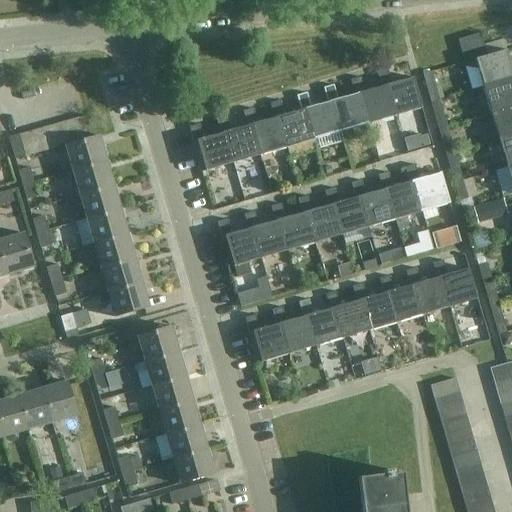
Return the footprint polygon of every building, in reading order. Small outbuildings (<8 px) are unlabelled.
[(462,52),(485,45),(482,33),(459,40),(462,52)] [(488,56),(485,45),(462,52),(466,63),(477,60),(484,87),(511,78),(511,67),(507,51),(488,56)] [(386,86),(396,117),(423,109),(414,78),(392,84),(388,70),(378,73),(382,87),(386,86)] [(426,84),(435,81),(432,72),(423,75),(426,84)] [(386,86),(382,87),(366,92),(361,78),(351,81),(355,95),(359,94),(369,125),(396,117),(386,86)] [(492,114),(511,107),(511,78),(484,87),(492,114)] [(432,103),(440,100),(435,81),(426,84),(432,103)] [(339,100),(335,86),(334,86),(324,89),(328,103),(332,101),(342,133),(369,125),(359,94),(355,95),(339,100)] [(332,101),(328,103),(312,107),(308,93),(297,96),(302,110),(306,109),(315,140),(342,133),(332,101)] [(439,129),(448,127),(440,100),(432,103),(439,129)] [(306,109),(302,110),(285,115),(281,101),(271,104),(275,118),(279,117),(288,148),(315,140),(306,109)] [(500,140),(511,137),(511,107),(492,114),(500,140)] [(279,117),(275,118),(258,123),(254,109),(244,112),(248,126),(252,125),(261,156),(288,148),(279,117)] [(81,141),(93,138),(86,116),(75,119),(81,141)] [(252,125),(248,126),(231,131),(227,117),(217,120),(221,134),(225,133),(234,164),(261,156),(252,125)] [(70,145),(81,141),(75,119),(63,122),(70,145)] [(65,146),(70,145),(63,122),(52,126),(59,148),(65,146)] [(225,133),(221,134),(204,139),(200,124),(190,127),(195,143),(198,142),(207,172),(234,164),(225,133)] [(48,151),(59,148),(52,126),(41,129),(48,151)] [(447,156),(456,154),(448,127),(439,129),(447,156)] [(37,154),(48,151),(41,129),(30,132),(37,154)] [(26,157),(37,154),(30,132),(20,135),(26,156),(26,157)] [(16,159),(26,156),(20,135),(10,138),(16,159)] [(73,171),(107,161),(100,136),(93,138),(81,141),(70,145),(65,146),(73,171)] [(430,146),(427,136),(421,138),(424,148),(430,146)] [(508,167),(511,166),(511,137),(500,140),(508,167)] [(455,183),(464,180),(456,154),(447,156),(455,183)] [(80,196),(114,186),(107,161),(73,171),(80,196)] [(323,167),(326,176),(336,174),(333,164),(323,167)] [(414,181),(423,212),(450,204),(441,173),(420,179),(415,165),(405,168),(410,182),(414,181)] [(23,186),(34,182),(30,168),(19,171),(23,186)] [(393,187),(389,173),(378,176),(382,190),(386,189),(396,220),(399,228),(402,230),(407,228),(409,224),(407,217),(423,212),(414,181),(410,182),(393,187)] [(483,177),(476,179),(479,188),(486,186),(483,177)] [(473,178),(464,180),(469,199),(478,196),(473,178)] [(460,201),(469,199),(464,180),(455,183),(460,201)] [(386,189),(382,190),(366,195),(362,181),(352,184),(356,198),(360,197),(369,227),(396,220),(386,189)] [(27,200),(38,197),(34,182),(23,186),(27,200)] [(87,219),(121,210),(114,186),(80,196),(66,200),(69,209),(82,205),(87,219)] [(360,197),(356,198),(339,203),(335,189),(325,192),(329,206),(333,205),(343,235),(369,227),(360,197)] [(15,202),(12,190),(0,193),(0,205),(0,206),(15,202)] [(333,205),(329,206),(313,211),(308,196),(298,199),(302,214),(306,213),(316,243),(343,235),(333,205)] [(306,213),(302,214),(286,219),(282,204),(271,208),(275,222),(279,221),(289,251),(316,243),(306,213)] [(479,224),(493,220),(488,204),(474,208),(479,224)] [(94,244),(128,234),(121,210),(87,219),(94,244)] [(279,221),(275,222),(259,226),(255,212),(245,216),(249,230),(253,228),(262,258),(289,251),(279,221)] [(37,234),(48,231),(44,216),(33,219),(37,234)] [(232,234),(228,220),(218,223),(222,238),(226,237),(234,266),(237,277),(251,273),(248,262),(262,258),(253,228),(249,230),(232,234)] [(432,234),(437,249),(458,243),(454,227),(432,234)] [(41,248),(52,245),(48,231),(37,234),(41,248)] [(420,244),(404,249),(407,259),(434,251),(428,232),(417,235),(420,244)] [(0,243),(9,275),(34,268),(24,234),(0,240),(0,243)] [(101,268),(135,258),(128,234),(94,244),(101,268)] [(0,277),(9,275),(0,243),(0,277)] [(392,263),(389,252),(378,256),(381,266),(392,263)] [(109,296),(144,286),(135,258),(101,268),(108,292),(109,296)] [(363,263),(365,271),(377,268),(375,260),(363,263)] [(442,277),(451,307),(478,299),(469,269),(448,275),(444,260),(434,263),(438,278),(442,277)] [(485,285),(493,283),(488,263),(479,266),(485,285)] [(51,282),(62,279),(58,264),(47,268),(51,282)] [(442,277),(438,278),(421,283),(417,268),(407,271),(411,286),(415,284),(424,315),(451,307),(442,277)] [(415,284),(411,286),(395,290),(391,276),(380,279),(384,293),(388,292),(397,323),(424,315),(415,284)] [(55,297),(66,293),(62,279),(51,282),(55,297)] [(492,309),(500,306),(493,283),(485,285),(492,309)] [(388,292),(384,293),(368,298),(364,284),(353,287),(358,301),(362,300),(370,331),(397,323),(388,292)] [(150,307),(144,286),(109,296),(108,292),(99,295),(102,304),(111,301),(115,317),(150,307)] [(263,301),(259,288),(237,294),(241,307),(263,301)] [(362,300),(358,301),(341,306),(337,292),(327,295),(331,309),(335,308),(344,339),(370,331),(362,300)] [(335,308),(331,309),(314,314),(310,300),(300,303),(304,317),(308,316),(317,347),(344,339),(335,308)] [(500,335),(508,333),(500,306),(492,309),(500,335)] [(308,316),(304,317),(287,322),(283,308),(273,310),(277,325),(281,324),(290,355),(317,347),(308,316)] [(61,317),(66,332),(77,328),(72,314),(61,317)] [(281,324),(277,325),(260,330),(256,315),(246,318),(250,334),(254,333),(263,362),(290,355),(281,324)] [(155,332),(152,322),(126,329),(129,339),(137,337),(144,362),(179,352),(172,327),(155,332)] [(503,347),(510,345),(511,340),(511,335),(511,333),(500,336),(503,347)] [(151,386),(186,376),(179,352),(144,362),(151,386)] [(94,377),(105,374),(101,359),(90,362),(94,377)] [(495,382),(511,377),(511,362),(491,369),(495,382)] [(98,391),(109,388),(108,385),(117,383),(114,371),(105,374),(94,377),(98,391)] [(159,410),(193,400),(186,376),(151,386),(159,410)] [(499,395),(511,391),(511,377),(495,382),(499,395)] [(435,399),(459,392),(455,379),(431,386),(435,399)] [(52,423),(77,416),(67,381),(42,389),(52,423)] [(29,430),(52,423),(42,389),(18,396),(29,430)] [(501,405),(511,402),(511,391),(499,395),(501,405)] [(438,411),(463,404),(459,392),(435,399),(438,411)] [(0,422),(4,437),(29,430),(18,396),(0,401),(0,422)] [(166,435),(200,424),(193,400),(159,410),(166,435)] [(505,418),(511,416),(511,402),(501,405),(505,418)] [(442,423),(466,415),(463,404),(438,411),(442,423)] [(108,425),(119,422),(115,407),(104,411),(108,425)] [(445,434),(470,427),(466,415),(442,423),(445,434)] [(112,440),(123,437),(119,422),(108,425),(112,440)] [(173,459),(207,449),(200,424),(166,435),(173,459)] [(449,446),(473,439),(470,427),(445,434),(449,446)] [(452,458),(477,451),(473,439),(449,446),(452,458)] [(180,484),(215,474),(207,449),(173,459),(180,484)] [(456,470),(480,463),(477,451),(452,458),(456,470)] [(122,474),(133,471),(129,456),(118,459),(122,474)] [(459,482),(484,475),(480,463),(456,470),(459,482)] [(394,474),(393,470),(385,471),(385,475),(360,478),(363,511),(408,511),(403,473),(394,474)] [(126,488),(138,485),(133,471),(122,474),(126,488)] [(72,489),(87,485),(83,473),(68,478),(72,489)] [(463,496),(488,489),(484,475),(459,482),(463,496)] [(58,493),(72,489),(68,478),(55,482),(58,493)] [(19,497),(35,496),(33,484),(19,485),(18,486),(19,497)] [(5,499),(19,497),(18,486),(19,485),(3,487),(5,499)] [(187,500),(201,496),(198,485),(184,489),(187,500)] [(84,504),(98,500),(95,489),(80,493),(84,504)] [(172,505),(187,500),(184,489),(169,493),(172,505)] [(466,506),(491,499),(488,489),(463,496),(466,506)] [(69,509),(84,504),(80,493),(65,497),(69,509)] [(137,511),(146,511),(153,510),(150,499),(136,503),(137,511)] [(467,511),(489,511),(494,511),(491,499),(466,506),(467,511)] [(31,511),(56,511),(55,500),(30,503),(31,511)] [(122,511),(137,511),(136,503),(121,508),(122,511)]
